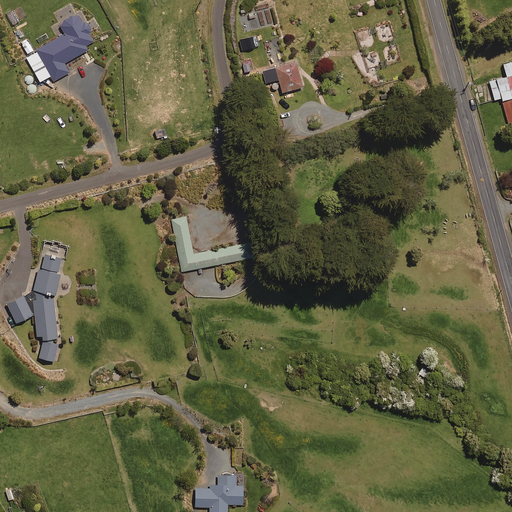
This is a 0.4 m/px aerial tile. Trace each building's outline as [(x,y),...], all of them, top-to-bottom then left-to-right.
[(72,17),(64,21),(60,27),(65,35),(36,51),(54,82),(70,74),(65,64),(89,51),(86,47),(94,43),(89,34),(92,33),(87,23),(83,25),(78,17),(72,17)] [(501,100),(510,131),(511,130),(511,61),(502,64),(505,76),(488,81),(494,102),(501,100)] [(251,63),(244,65),(246,75),(253,73),(251,63)] [(296,63),(272,70),(273,74),(266,75),(268,82),(279,79),(284,94),(304,88),(296,63)] [(194,252),(185,215),(171,218),(182,270),(254,254),(251,240),(194,252)] [(53,293),(56,293),(60,270),(58,270),(60,259),(61,253),(43,249),(39,266),(38,266),(33,288),(36,333),(42,332),(42,339),(38,354),(53,358),(58,341),(57,335),(53,293)] [(33,312),(23,291),(5,300),(15,320),(33,312)] [(431,371),(422,365),(417,372),(427,378),(431,371)] [(235,472),(216,472),(216,480),(210,480),(210,486),(195,486),(195,505),(209,505),(209,511),(227,511),(227,502),(242,502),(243,484),(235,484),(235,472)]
